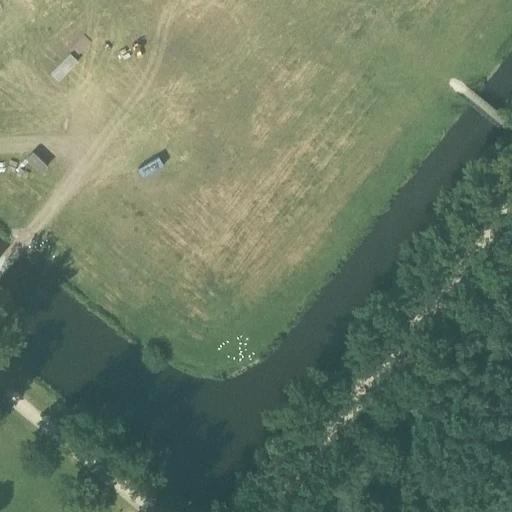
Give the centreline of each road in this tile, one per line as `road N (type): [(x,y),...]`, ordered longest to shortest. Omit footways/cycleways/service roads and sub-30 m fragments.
road 1 (track): [(270,511),(511,204)]
road 2 (track): [(158,511),(0,379)]
